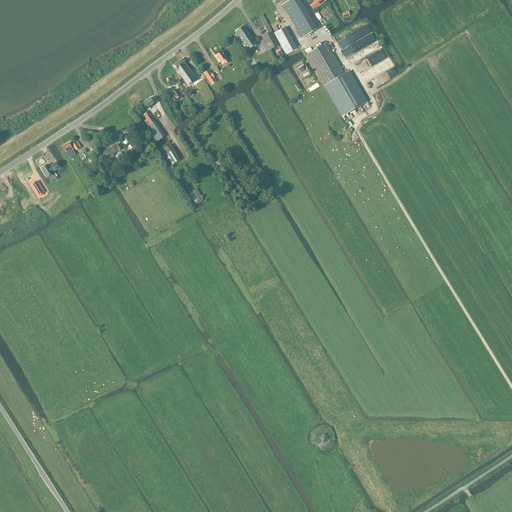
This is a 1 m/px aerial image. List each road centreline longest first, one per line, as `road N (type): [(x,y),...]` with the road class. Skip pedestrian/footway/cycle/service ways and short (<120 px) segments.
road 1 (track): [(379,118),(356,130),(360,139),(511,387)]
road 2 (tertiary): [(0,174),(238,0)]
road 3 (unclassified): [(66,511),(0,407)]
